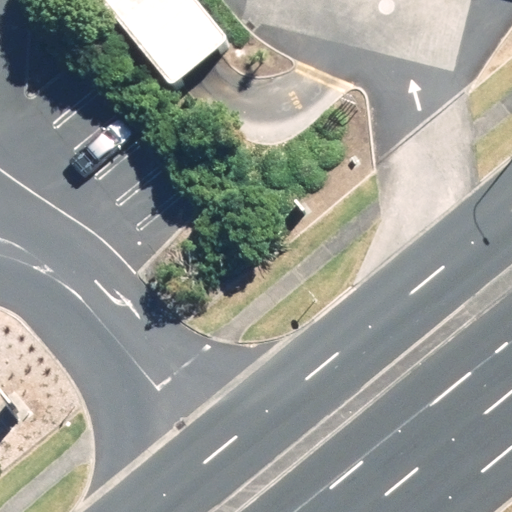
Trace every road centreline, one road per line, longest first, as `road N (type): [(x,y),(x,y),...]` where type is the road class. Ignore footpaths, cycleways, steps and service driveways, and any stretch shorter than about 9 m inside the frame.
road 1 (primary): [(155,511),(511,211)]
road 2 (unknown): [(416,180),(385,99),(332,39),(211,0)]
road 3 (primary): [(511,403),(372,511)]
